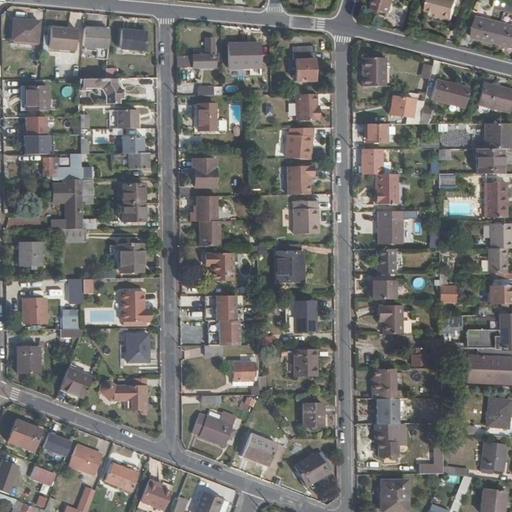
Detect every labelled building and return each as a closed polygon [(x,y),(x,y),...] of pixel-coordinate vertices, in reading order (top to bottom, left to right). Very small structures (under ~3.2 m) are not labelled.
[(374,0),(372,8),(389,13),(393,0),(374,0)] [(452,20),(457,0),(427,0),(425,10),(436,13),(444,15),(443,17),(452,20)] [(511,3),(496,0),(495,0),(493,9),(511,13),(511,3)] [(498,44),(503,23),(476,16),(471,37),(498,44)] [(11,40),(37,43),(39,21),(13,19),(11,40)] [(511,24),(503,23),(498,44),(511,47),(511,24)] [(51,27),(48,49),(75,51),(77,30),(51,27)] [(96,59),(106,60),(107,48),(109,30),(84,27),(82,46),(97,47),(96,59)] [(121,29),(119,49),(144,51),(146,32),(121,29)] [(205,36),(205,55),(214,55),(214,36),(205,36)] [(268,36),(260,36),(259,49),(267,49),(268,36)] [(228,44),(228,68),(248,68),(248,44),(228,44)] [(313,47),(293,47),(293,59),(295,59),(295,66),(295,82),(314,81),(313,47)] [(214,68),(214,55),(205,55),(192,55),(177,56),(178,67),(214,68)] [(385,57),(361,58),(361,87),(386,86),(385,57)] [(432,66),(423,64),(420,77),(429,79),(432,66)] [(106,68),(105,79),(115,79),(116,68),(106,68)] [(78,79),(78,90),(84,90),(84,88),(101,88),(105,96),(105,104),(119,104),(119,98),(122,98),(122,90),(120,90),(116,83),(117,79),(115,79),(78,79)] [(436,79),(430,100),(464,108),(470,88),(436,79)] [(511,99),(511,89),(483,83),(477,106),(508,113),(511,99)] [(21,86),(21,95),(19,95),(19,111),(47,111),(47,86),(21,86)] [(198,96),(214,96),(214,87),(198,87),(198,96)] [(317,121),(317,94),(296,95),(296,121),(317,121)] [(423,101),(391,96),(389,114),(406,117),(405,124),(417,124),(422,105),(423,101)] [(215,104),(197,104),(197,131),(215,130),(215,104)] [(265,116),(273,116),(272,104),(265,104),(265,116)] [(422,105),(417,124),(428,124),(432,107),(422,105)] [(116,110),(117,128),(138,128),(137,110),(116,110)] [(88,115),(80,115),(80,129),(89,128),(88,115)] [(506,135),(509,135),(509,124),(484,124),(484,149),(502,149),(506,149),(506,135)] [(386,125),(364,125),(364,143),(386,142),(386,125)] [(314,129),(303,129),(298,129),(295,159),(308,160),(311,138),(314,138),(314,129)] [(79,130),(67,130),(67,139),(74,139),(74,142),(73,142),(74,153),(80,153),(79,130)] [(127,153),(143,153),(143,137),(121,137),(122,153),(127,153)] [(438,148),(438,140),(420,139),(420,147),(438,148)] [(37,150),(64,150),(64,141),(37,141),(37,150)] [(80,144),(81,154),(89,154),(88,144),(80,144)] [(438,149),(438,160),(450,160),(450,149),(438,149)] [(476,149),(476,174),(502,174),(502,149),(484,149),(476,149)] [(382,150),(361,150),(361,175),(375,175),(382,175),(382,163),(382,150)] [(143,153),(127,153),(127,169),(148,169),(148,153),(143,153)] [(62,179),(81,179),(81,154),(70,154),(70,172),(58,172),(58,157),(43,157),(43,177),(52,177),(52,179),(62,179)] [(59,157),(58,165),(69,166),(69,158),(59,157)] [(215,159),(193,159),(193,188),(215,188),(215,159)] [(430,173),(438,173),(438,165),(431,164),(430,173)] [(314,166),(289,167),(290,195),(310,195),(309,184),(309,177),(311,177),(314,177),(314,166)] [(82,179),(92,179),(92,170),(82,170),(82,179)] [(382,175),(375,175),(376,204),(397,204),(397,174),(390,175),(382,175)] [(456,174),(439,174),(439,189),(457,189),(456,174)] [(52,184),(52,203),(65,203),(65,220),(65,229),(82,229),(82,220),(81,179),(62,179),(62,184),(52,184)] [(92,179),(82,179),(82,204),(92,204),(92,179)] [(506,182),(484,183),(484,218),(506,217),(506,182)] [(122,203),(144,203),(144,184),(122,184),(122,203)] [(216,196),(196,196),(196,206),(196,221),(198,221),(217,221),(216,196)] [(318,201),(292,201),(293,234),(318,233),(318,224),(317,225),(317,219),(318,219),(318,201)] [(144,203),(122,203),(122,223),(145,223),(144,203)] [(378,244),(402,244),(402,211),(378,212),(378,244)] [(356,212),(356,219),(373,220),(373,213),(356,212)] [(65,220),(51,220),(51,229),(59,229),(65,229),(65,220)] [(82,220),(82,229),(85,229),(96,228),(96,220),(82,220)] [(198,221),(198,246),(220,246),(219,221),(217,221),(198,221)] [(489,224),(490,249),(506,248),(511,248),(511,224),(489,224)] [(65,229),(59,229),(60,243),(85,242),(85,229),(82,229),(65,229)] [(40,242),(18,242),(18,267),(41,267),(40,242)] [(142,244),(119,245),(119,272),(143,271),(142,244)] [(300,245),(276,245),(277,282),(302,281),(301,252),(300,252),(300,245)] [(506,273),(506,248),(490,249),(488,249),(488,273),(489,273),(506,273)] [(378,274),(395,274),(395,249),(376,249),(376,267),(378,267),(378,274)] [(204,254),(204,266),(211,266),(212,281),(234,281),(234,253),(212,253),(212,254),(204,254)] [(511,273),(506,273),(489,273),(489,280),(488,280),(489,305),(511,304),(511,273)] [(91,279),(82,279),(83,293),(92,293),(91,279)] [(369,299),(395,299),(395,280),(371,280),(371,291),(369,292),(369,299)] [(440,286),(440,302),(456,303),(456,286),(440,286)] [(147,309),(144,309),(143,291),(121,291),(121,322),(143,322),(147,322),(147,309)] [(22,299),(23,323),(46,323),(46,299),(22,299)] [(314,301),(285,301),(285,333),(314,333),(313,317),(315,317),(314,301)] [(194,302),(185,302),(184,310),(194,310),(194,302)] [(402,334),(402,305),(382,305),(377,305),(377,315),(382,316),(382,322),(382,334),(402,334)] [(241,312),(224,312),(224,334),(228,334),(228,337),(242,337),(242,335),(249,335),(249,327),(243,326),(243,320),(240,320),(241,312)] [(511,314),(498,315),(499,333),(480,332),(480,340),(477,340),(477,344),(462,343),(462,349),(478,349),(511,350),(511,349),(511,314)] [(462,336),(462,316),(442,317),(443,337),(462,336)] [(83,329),(59,329),(60,338),(79,337),(83,329)] [(148,362),(148,334),(126,334),(126,363),(148,362)] [(258,345),(274,345),(274,336),(258,337),(258,345)] [(441,337),(441,349),(449,349),(455,349),(455,342),(450,342),(450,337),(441,337)] [(440,339),(430,339),(430,349),(433,349),(433,362),(440,362),(440,339)] [(185,357),(203,356),(203,345),(185,346),(185,357)] [(222,345),(205,345),(205,356),(222,356),(222,345)] [(39,346),(16,346),(17,374),(39,374),(39,346)] [(423,347),(415,348),(416,355),(416,366),(427,366),(427,355),(423,355),(423,347)] [(449,349),(441,349),(441,361),(449,361),(449,349)] [(511,350),(478,349),(478,356),(477,360),(466,360),(465,379),(471,380),(471,382),(492,383),(492,374),(510,374),(511,350)] [(316,367),(316,350),(293,350),(293,376),(314,375),(314,367),(316,367)] [(253,362),(232,363),(233,381),(252,381),(253,381),(253,362)] [(67,368),(59,389),(76,395),(79,393),(84,395),(91,378),(67,368)] [(394,369),(372,369),(373,378),(373,399),(394,399),(402,399),(402,390),(395,390),(394,369)] [(510,383),(510,374),(492,374),(492,383),(510,383)] [(124,400),(124,411),(140,410),(140,414),(142,415),(144,415),(146,413),(147,410),(146,378),(126,378),(126,386),(119,386),(117,388),(112,383),(109,381),(107,381),(105,381),(102,384),(100,386),(99,389),(100,391),(101,393),(105,398),(111,401),(124,400)] [(215,396),(201,396),(201,404),(215,404),(215,396)] [(247,397),(244,404),(253,407),(255,400),(247,397)] [(511,401),(489,398),(486,426),(508,428),(511,401)] [(373,399),(372,399),(372,409),(374,409),(374,414),(372,414),(372,425),(395,425),(394,399),(373,399)] [(322,404),(302,404),(302,427),(323,426),(322,404)] [(219,421),(232,426),(236,417),(223,412),(219,421)] [(199,413),(191,433),(224,446),(232,426),(219,421),(199,413)] [(50,433),(42,430),(16,420),(7,442),(33,452),(37,443),(45,446),(50,433)] [(442,425),(442,432),(476,435),(476,427),(448,425),(442,425)] [(406,446),(405,430),(385,430),(374,431),(374,443),(378,443),(378,457),(391,457),(397,457),(397,446),(406,446)] [(250,433),(242,455),(257,461),(256,462),(268,467),(277,444),(250,433)] [(506,437),(497,436),(496,443),(484,442),(481,469),(485,470),(493,471),(502,472),(506,445),(505,444),(506,437)] [(77,445),(68,465),(94,476),(102,455),(77,445)] [(315,453),(294,465),(304,484),(315,478),(317,480),(327,474),(315,453)] [(111,463),(104,481),(131,492),(138,474),(111,463)] [(419,465),(419,474),(442,474),(442,466),(442,465),(419,465)] [(442,466),(442,474),(464,476),(468,477),(468,469),(442,466)] [(17,472),(13,483),(32,491),(37,480),(17,472)] [(468,477),(464,476),(451,509),(457,511),(468,484),(471,477),(468,477)] [(305,487),(317,480),(315,478),(304,484),(305,487)] [(163,511),(171,492),(162,488),(157,486),(158,483),(148,479),(140,502),(163,511)] [(407,480),(380,481),(381,511),(407,511),(407,480)] [(482,489),(479,511),(502,511),(505,492),(482,489)] [(22,501),(44,510),(51,493),(43,490),(41,497),(26,492),(22,501)] [(202,491),(193,511),(218,511),(223,500),(202,491)] [(44,510),(48,511),(52,511),(59,496),(51,493),(44,510)] [(177,499),(172,511),(182,511),(186,503),(177,499)] [(223,500),(218,511),(224,511),(228,502),(223,500)] [(38,511),(39,510),(17,501),(12,511),(38,511)]
